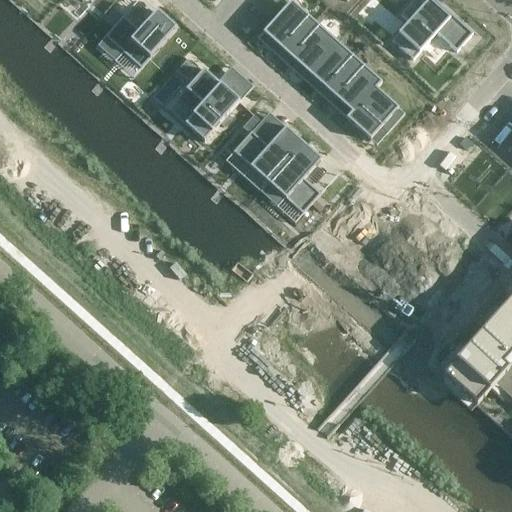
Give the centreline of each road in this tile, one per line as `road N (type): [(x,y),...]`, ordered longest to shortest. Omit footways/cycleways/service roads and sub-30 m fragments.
road 1 (track): [(0,132),(226,343),(290,425),(342,463),(406,483),(438,511)]
road 2 (residential): [(182,0),(388,181)]
road 3 (residential): [(226,343),(388,181)]
road 4 (residential): [(417,168),(511,63)]
